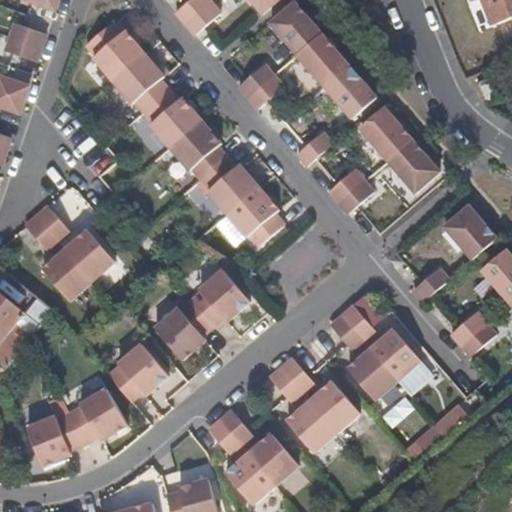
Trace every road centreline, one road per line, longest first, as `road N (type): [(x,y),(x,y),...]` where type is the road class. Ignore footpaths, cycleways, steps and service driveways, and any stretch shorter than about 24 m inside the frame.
road 1 (residential): [(0,491),(81,487),(150,443),(357,261)]
road 2 (residential): [(137,0),(357,261)]
road 3 (residential): [(7,209),(78,0)]
road 4 (residential): [(405,0),(444,101),(468,128),(511,153)]
road 5 (residential): [(357,261),(465,383)]
